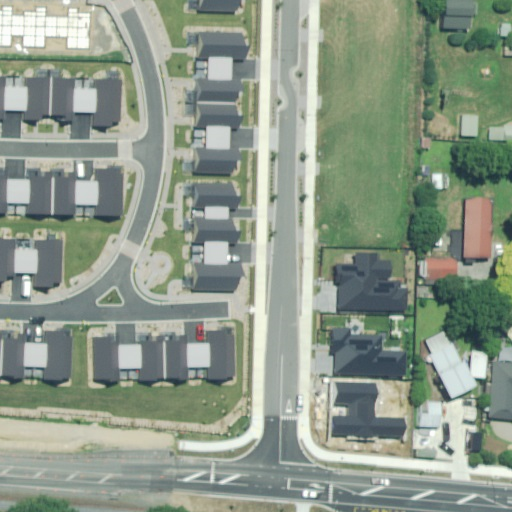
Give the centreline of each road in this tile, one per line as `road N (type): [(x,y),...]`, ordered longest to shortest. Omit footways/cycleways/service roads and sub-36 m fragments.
road 1 (residential): [(294,0),(282,492)]
road 2 (secondary): [(282,492),(0,469)]
road 3 (secondary): [(511,508),(282,492)]
road 4 (residential): [(154,152),(145,51),(117,0)]
road 5 (residential): [(154,152),(0,148)]
road 6 (residential): [(119,276),(143,214),(154,152)]
